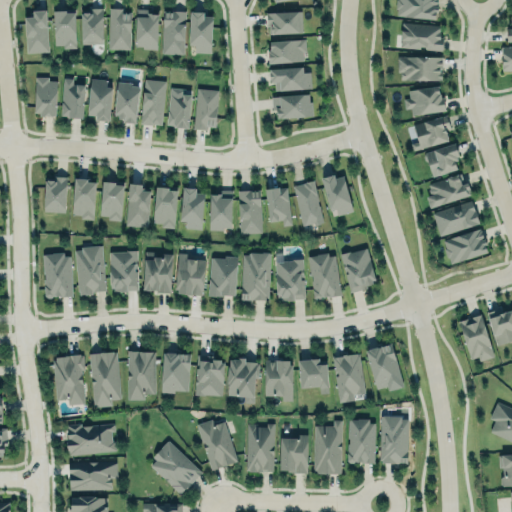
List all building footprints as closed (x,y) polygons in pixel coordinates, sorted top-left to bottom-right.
[(436,0),(436,3),(437,3),(436,10),(434,10),(434,17),(395,14),(395,8),(394,8),(394,0),(436,0)] [(102,42),(101,5),(90,5),(91,10),(88,10),(88,9),(82,9),(82,10),(80,10),(81,43),(102,42)] [(26,51),(48,50),(45,6),(32,7),(32,13),(23,14),(26,51)] [(122,6),(122,12),(131,12),(130,48),(107,48),(108,6),(122,6)] [(52,7),(54,44),(62,43),(63,47),(76,46),(74,9),(65,9),(65,7),(52,7)] [(190,8),(188,42),(194,42),(194,50),(211,51),(212,13),(203,13),(203,8),(190,8)] [(156,48),(157,9),(135,9),(134,47),(156,48)] [(183,53),(185,11),(162,10),(161,53),(183,53)] [(266,12),(266,33),(302,32),(301,11),(266,12)] [(442,49),(442,35),(439,34),(439,24),(401,23),(400,47),(442,49)] [(269,39),(270,45),(270,47),(267,47),(268,59),(302,59),(302,50),(305,50),(304,37),(299,37),(269,39)] [(511,44),(501,45),(501,69),(511,68),(511,44)] [(441,56),(397,56),(398,80),(442,79),(441,56)] [(274,79),(274,88),(311,86),(310,70),(302,70),(302,64),(269,66),(270,79),(274,79)] [(62,76),(60,114),(68,114),(82,116),(84,82),(75,82),(75,83),(71,83),(72,76),(62,76)] [(56,78),(34,77),(33,114),(55,115),(56,78)] [(86,114),(95,115),(94,119),(107,120),(111,80),(90,77),(86,114)] [(144,77),(139,122),(152,124),(152,121),(160,122),(164,79),(144,77)] [(116,80),(130,81),(130,84),(138,84),(135,121),(122,120),(122,116),(118,116),(118,113),(113,113),(114,108),(116,87),(116,86),(116,80)] [(407,88),(408,96),(403,97),(404,107),(410,106),(411,113),(445,108),(443,94),(439,95),(439,90),(438,91),(437,83),(416,86),(407,88)] [(218,89),(196,87),(192,126),(214,129),(218,89)] [(191,94),(188,128),(173,127),(173,125),(166,124),(169,92),(181,94),(182,93),(191,94)] [(273,118),(311,116),(310,94),(272,95),(273,118)] [(448,140),(445,130),(450,129),(446,114),(413,124),(417,141),(410,143),(412,150),(448,140)] [(460,168),(453,143),(424,151),(431,176),(460,168)] [(337,214),(353,209),(343,173),(334,176),(333,172),(320,175),(329,208),(335,207),(337,214)] [(427,182),(430,195),(426,196),(428,206),(469,196),(463,173),(427,182)] [(43,211),(65,212),(66,177),(44,177),(43,211)] [(72,216),(93,217),(95,179),(73,178),(72,216)] [(99,218),(121,218),(123,181),(101,180),(99,218)] [(300,226),(321,222),(314,180),(293,184),(300,226)] [(125,225),(147,226),(149,190),(141,190),(142,183),(127,183),(125,225)] [(182,184),(179,218),(185,219),(184,226),(200,227),(204,191),(195,190),(195,185),(182,184)] [(269,220),(264,186),(278,184),(279,186),(286,185),(291,223),(282,224),(281,218),(269,220)] [(152,225),(174,226),(176,187),(154,185),(152,225)] [(218,194),(209,194),(208,229),(231,229),(231,189),(218,189),(218,194)] [(261,232),(259,189),(237,190),(239,233),(261,232)] [(470,198),(472,203),(473,205),(473,208),(475,208),(475,209),(475,211),(475,212),(476,215),(478,221),(472,223),(463,226),(439,234),(431,211),(470,198)] [(449,264),(488,251),(480,227),(442,240),(449,264)] [(78,293),(78,290),(77,290),(73,249),(81,248),(81,246),(100,244),(104,288),(90,289),(91,292),(78,293)] [(349,291),(376,284),(366,247),(339,253),(349,291)] [(136,249),(136,259),(131,261),(131,263),(138,263),(138,290),(128,291),(128,292),(117,292),(117,291),(112,291),(112,288),(109,288),(108,251),(125,250),(125,249),(136,249)] [(143,249),(141,287),(156,288),(156,290),(170,291),(172,252),(161,251),(160,255),(154,254),(154,250),(143,249)] [(177,291),(177,286),(174,286),(177,250),(187,251),(187,256),(205,257),(201,293),(177,291)] [(240,296),(242,253),(249,253),(250,250),(262,251),(262,250),(267,250),(267,251),(269,251),(267,295),(265,295),(265,297),(240,296)] [(280,297),(280,295),(276,295),(274,251),(282,251),(282,259),(291,258),(291,257),(302,256),(304,296),(280,297)] [(340,294),(334,252),(307,256),(313,298),(340,294)] [(70,253),(42,253),(43,296),(71,296),(70,253)] [(236,256),(209,255),(208,295),(235,296),(236,256)] [(486,309),(497,306),(498,310),(511,307),(511,310),(511,338),(496,343),(486,309)] [(457,319),(469,357),(477,355),(478,359),(493,354),(480,312),(474,314),(467,316),(469,320),(467,321),(465,316),(457,319)] [(365,348),(376,386),(388,383),(388,381),(401,377),(391,341),(379,344),(377,345),(376,344),(368,346),(368,347),(365,348)] [(163,350),(160,390),(173,391),(173,388),(187,389),(189,352),(174,351),(174,350),(166,349),(166,350),(163,350)] [(154,350),(126,350),(126,399),(142,399),(142,393),(154,393),(154,350)] [(119,398),(116,351),(88,352),(91,406),(111,405),(110,399),(119,398)] [(331,354),(338,400),(353,398),(353,392),(364,391),(358,351),(356,352),(356,351),(349,351),(346,352),(346,351),(342,352),(342,353),(338,354),(334,354),(331,354)] [(84,403),(81,354),(53,355),(55,399),(67,398),(68,404),(84,403)] [(229,356),(229,364),(227,363),(226,380),(227,380),(226,393),(244,394),(244,400),(253,401),(255,376),(257,376),(258,361),(255,361),(256,360),(249,358),(244,358),(244,355),(238,354),(237,356),(233,356),(232,357),(229,356)] [(298,357),(300,385),(318,384),(319,392),(328,391),(325,358),(318,359),(318,355),(298,357)] [(195,394),(222,395),(223,357),(195,356),(195,394)] [(264,357),(275,358),(275,357),(279,357),(283,356),(289,357),(289,361),(292,362),(291,399),(281,398),(281,394),(264,394),(264,357)] [(489,418),(494,420),(489,431),(511,441),(511,407),(496,401),(489,418)] [(380,414),(379,458),(381,458),(381,460),(406,461),(407,417),(400,417),(400,414),(380,414)] [(346,458),(346,442),(348,442),(348,437),(346,437),(347,417),(357,417),(357,416),(368,417),(368,420),(374,421),(373,461),(360,461),(360,459),(354,459),(352,461),(349,461),(346,458)] [(217,421),(229,458),(225,459),(217,464),(212,465),(207,468),(191,423),(207,418),(209,424),(212,422),(217,421)] [(332,425),(313,424),(312,473),(340,473),(341,419),(332,419),(332,425)] [(66,423),(67,436),(65,437),(66,451),(67,450),(67,453),(115,448),(114,440),(111,440),(109,429),(113,429),(112,421),(80,425),(80,422),(66,423)] [(273,421),(266,421),(266,425),(256,424),(256,421),(246,421),(245,469),(272,470),(273,421)] [(279,468),(280,435),(299,436),(299,433),(307,433),(306,471),(288,470),(288,468),(279,468)] [(197,471),(174,492),(146,465),(151,459),(147,456),(153,448),(158,443),(164,438),(197,471)] [(511,453),(499,454),(500,485),(511,484),(511,453)] [(68,488),(110,487),(111,484),(110,479),(110,476),(116,476),(115,460),(95,460),(92,460),(89,460),(67,461),(67,466),(68,471),(69,477),(68,488)] [(70,495),(70,503),(67,503),(67,510),(71,510),(71,511),(106,511),(106,495),(94,495),(94,494),(78,494),(78,495),(70,495)] [(179,511),(180,502),(142,502),(141,511),(179,511)]
